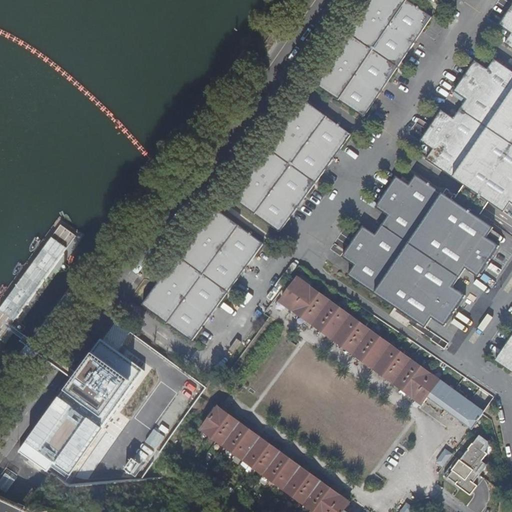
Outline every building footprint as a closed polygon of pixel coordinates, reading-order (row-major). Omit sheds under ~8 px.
[(401,0),(368,0),(366,4),(368,6),(361,17),(358,15),(332,54),(334,56),(327,66),(324,65),(311,84),(361,119),(430,19),(401,0)] [(368,6),(366,4),(358,15),(361,17),(368,6)] [(511,7),(500,24),(511,32),(511,35),(506,43),(511,47),(511,71),(496,60),(489,70),(476,61),(455,92),(467,101),(455,120),(442,111),(420,143),(433,152),(427,161),(464,187),(489,204),(503,215),(511,204),(511,7)] [(332,54),(324,65),(327,66),(334,56),(332,54)] [(286,119),(278,130),(251,169),(245,177),(244,179),(230,198),(281,233),(351,135),(300,100),(286,119)] [(348,277),(426,330),(432,321),(445,329),(447,325),(466,298),(453,290),(466,271),(478,279),(499,248),(487,239),(493,229),(416,177),(409,187),(397,178),(376,209),(388,218),(376,235),(364,226),(342,259),(354,268),(348,277)] [(489,204),(464,187),(456,199),(481,216),(489,204)] [(211,219),(201,233),(193,243),(166,283),(159,292),(149,307),(145,312),(150,315),(197,347),(266,248),(220,217),(214,213),(211,219)] [(299,278),(282,301),(423,404),(428,397),(440,381),(299,278)] [(511,337),(497,360),(496,362),(511,373),(511,337)] [(143,370),(100,339),(80,368),(72,378),(19,452),(47,471),(52,464),(68,475),(143,370)] [(53,348),(41,340),(34,351),(45,359),(53,348)] [(440,381),(428,397),(473,428),(483,413),(470,403),(440,381)] [(204,430),(316,511),(349,511),(346,509),(350,503),(219,408),(204,430)] [(454,474),(451,478),(471,491),(483,474),(489,464),(484,460),(490,453),(487,451),(492,443),(481,435),(463,460),(459,457),(450,471),(454,474)] [(437,462),(443,467),(452,454),(446,449),(437,462)] [(483,474),(471,491),(475,494),(487,477),(483,474)] [(400,511),(410,511),(414,507),(407,503),(400,511)]
